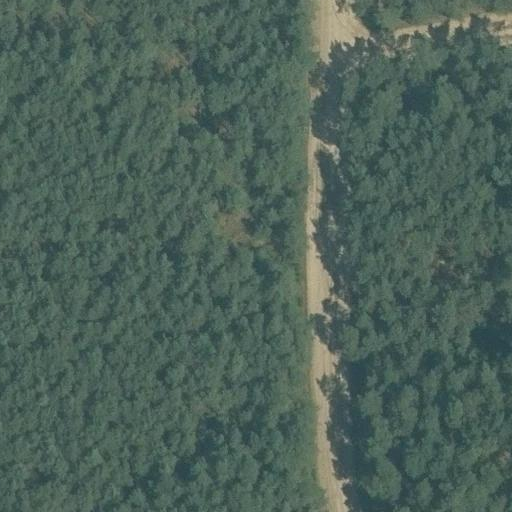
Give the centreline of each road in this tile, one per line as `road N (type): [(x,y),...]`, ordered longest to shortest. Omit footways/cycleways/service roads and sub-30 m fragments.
road 1 (track): [(334,0),(328,363),(346,511)]
road 2 (track): [(511,34),(334,68)]
